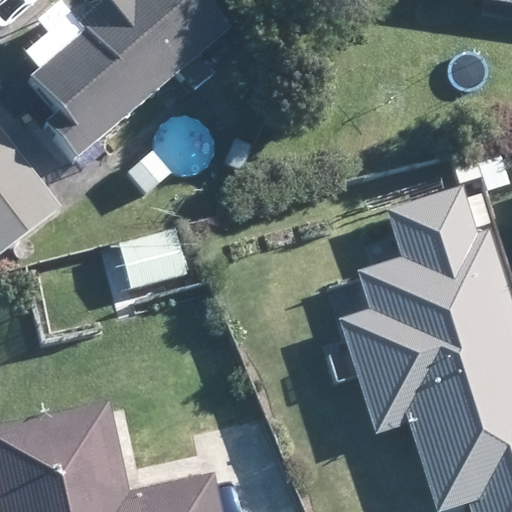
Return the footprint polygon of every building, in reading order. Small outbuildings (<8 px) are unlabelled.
[(234,29),(240,25),(218,0),(107,0),(90,15),(82,21),(67,4),(45,21),(69,50),(40,75),(69,109),(55,121),(85,157),(100,144),(186,71),(207,53),(234,29)] [(0,23),(10,16),(0,4),(0,23)] [(305,57),(325,68),(336,45),(316,35),(305,57)] [(0,256),(65,205),(0,120),(0,256)] [(154,155),(134,174),(153,194),(176,172),(156,152),(154,155)] [(511,511),(511,320),(473,194),(389,220),(404,268),(361,281),(372,317),(341,327),(375,439),(409,429),(434,511),(458,511),(469,509),(470,511),(511,511)] [(188,278),(174,233),(118,250),(132,295),(188,278)] [(0,511),(206,511),(199,480),(117,499),(97,412),(0,433),(0,511)]
